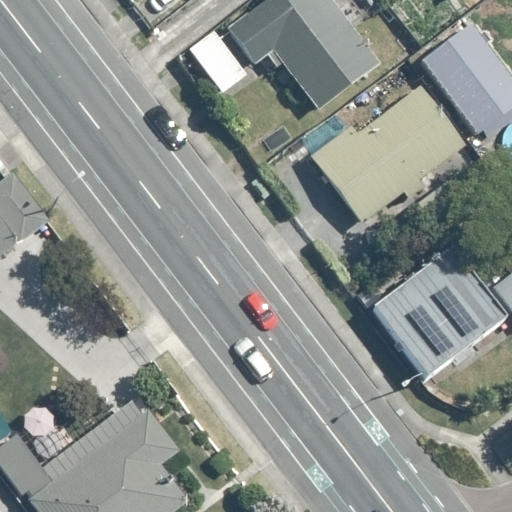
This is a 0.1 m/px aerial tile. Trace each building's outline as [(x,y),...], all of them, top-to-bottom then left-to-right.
[(381,61),(336,0),(251,0),(182,50),(215,95),(269,56),(310,112),(381,61)] [(511,69),(475,18),(416,60),(471,137),(511,107),(511,69)] [(362,94),(342,109),(293,145),(354,226),(394,195),(431,244),(493,198),(456,149),(411,89),(377,114),(362,94)] [(0,175),(0,253),(41,222),(3,173),(0,175)] [(496,319),(440,246),(359,308),(415,381),(496,319)] [(511,270),(488,288),(511,320),(511,270)] [(41,469),(23,445),(17,437),(0,413),(0,479),(24,511),(176,511),(186,505),(156,465),(169,455),(129,402),(41,469)]
